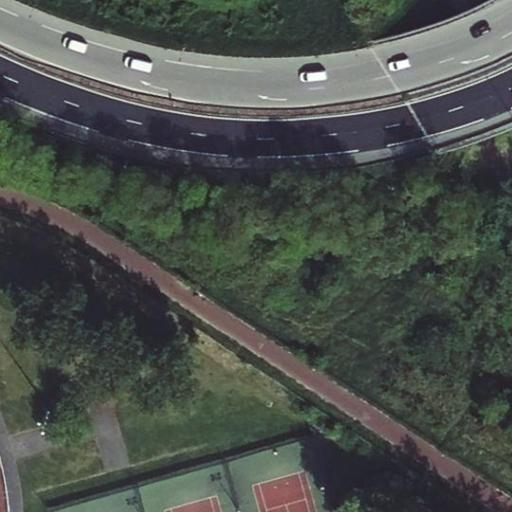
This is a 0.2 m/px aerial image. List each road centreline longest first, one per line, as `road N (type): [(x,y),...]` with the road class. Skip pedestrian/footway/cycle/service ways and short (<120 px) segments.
road 1 (motorway): [(511,23),(399,70),(262,89),(112,67),(0,24)]
road 2 (motorway): [(0,74),(112,116),(255,137),(389,126),(511,83)]
